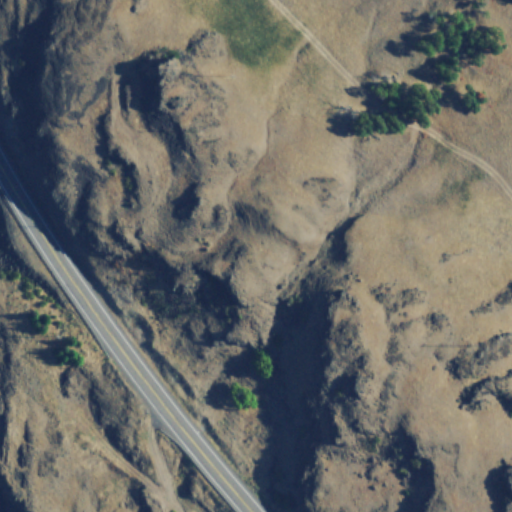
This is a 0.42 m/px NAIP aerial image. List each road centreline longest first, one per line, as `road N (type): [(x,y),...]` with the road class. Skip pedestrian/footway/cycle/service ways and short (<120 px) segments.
road 1 (primary): [(0,170),(124,356),(253,511)]
road 2 (track): [(177,511),(148,440),(150,390)]
